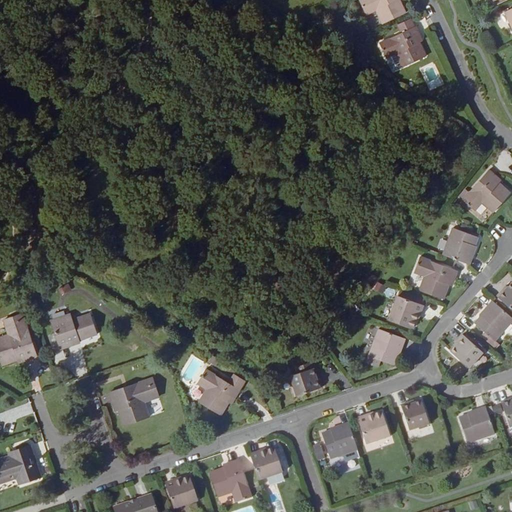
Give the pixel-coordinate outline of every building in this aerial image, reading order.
[(405,15),(399,3),(402,2),(400,0),(364,0),(358,3),(365,18),(376,14),(382,26),(405,15)] [(401,36),(378,46),(386,62),(396,57),(402,70),(425,59),(419,46),(422,45),(415,29),(414,30),(410,22),(397,28),(401,36)] [(386,62),(392,75),(402,70),(396,57),(386,62)] [(494,214),(511,195),(500,184),(501,182),(489,171),(471,192),(470,192),(463,200),(476,212),(483,204),(494,214)] [(476,246),(479,238),(453,229),(443,256),(470,266),(477,247),(476,246)] [(444,300),(449,287),(452,287),(458,272),(431,262),(431,261),(421,257),(415,275),(425,278),(420,291),(444,300)] [(69,285),(59,290),(62,296),(73,291),(69,285)] [(499,299),(511,310),(511,285),(508,289),(499,299)] [(424,306),(399,296),(389,320),(413,330),(417,322),(418,322),(424,306)] [(511,318),(493,302),(480,316),(481,317),(475,324),(486,333),(482,338),(494,349),(498,344),(495,342),(511,323),(511,318)] [(74,321),(71,315),(51,322),(60,350),(81,344),(80,341),(98,334),(91,314),(74,321)] [(38,358),(23,315),(4,322),(9,336),(0,338),(0,357),(3,366),(18,361),(19,364),(38,358)] [(399,358),(406,340),(379,330),(369,357),(394,366),(398,357),(399,358)] [(483,352),(465,337),(455,348),(456,349),(452,354),(469,368),(483,352)] [(323,388),(318,374),(315,375),(313,369),(310,370),(308,364),(296,368),(298,374),(291,376),(297,397),(323,388)] [(229,383),(216,375),(207,369),(198,385),(206,391),(199,403),(221,417),(229,404),(232,405),(240,390),(229,383)] [(229,383),(240,390),(245,382),(234,375),(229,383)] [(150,417),(145,403),(159,397),(153,379),(110,393),(116,411),(119,410),(124,426),(150,417)] [(511,427),(511,400),(502,404),(510,428),(511,427)] [(410,432),(429,425),(422,402),(415,404),(414,403),(401,407),(410,432)] [(494,435),(486,408),(467,414),(468,416),(459,418),(467,444),(494,435)] [(370,415),(358,419),(366,445),(390,437),(382,412),(370,416),(370,415)] [(349,424),(330,430),(331,432),(322,435),(330,460),(358,450),(349,424)] [(316,462),(324,460),(321,444),(313,446),(316,462)] [(31,446),(10,454),(10,457),(0,460),(0,484),(18,479),(20,484),(42,477),(31,446)] [(263,452),(263,450),(250,455),(259,482),(283,474),(275,449),(263,452)] [(239,461),(223,466),(224,469),(210,474),(218,498),(232,493),(235,503),(251,498),(239,461)] [(174,509),(198,502),(189,477),(166,485),(174,509)] [(115,511),(156,511),(151,496),(114,508),(115,511)]
